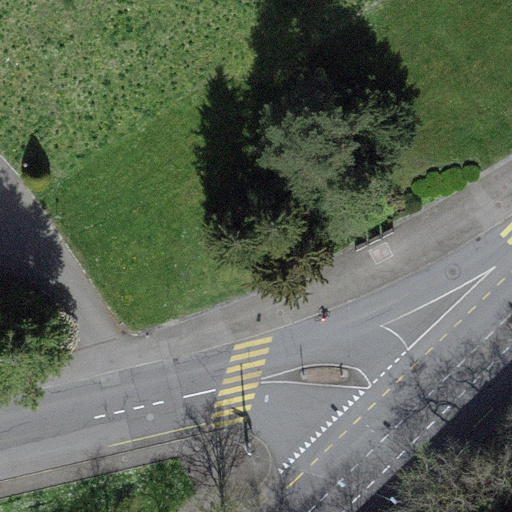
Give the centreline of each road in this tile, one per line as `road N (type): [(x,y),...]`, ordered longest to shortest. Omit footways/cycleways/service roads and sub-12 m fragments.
road 1 (residential): [(459,379),(300,373),(0,441)]
road 2 (primary): [(459,379),(324,511)]
